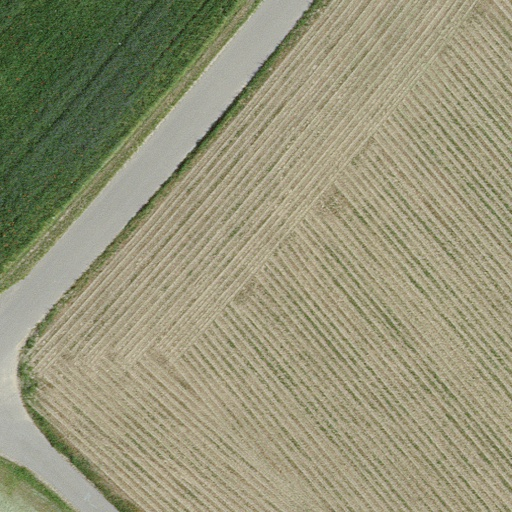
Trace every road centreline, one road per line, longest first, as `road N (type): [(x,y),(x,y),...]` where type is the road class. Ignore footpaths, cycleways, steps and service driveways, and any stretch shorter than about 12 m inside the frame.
road 1 (unclassified): [(287,0),(241,63),(0,332)]
road 2 (unclassified): [(99,511),(0,420)]
